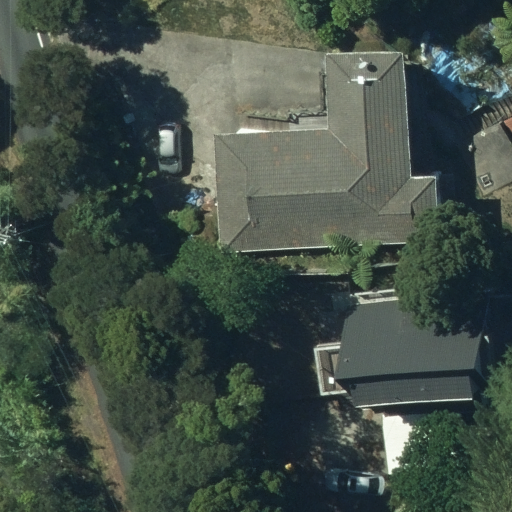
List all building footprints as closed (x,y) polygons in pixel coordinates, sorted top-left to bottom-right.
[(235,110),(240,231),(459,223),(457,153),(431,154),(428,27),(347,29),(351,106),(235,110)] [(511,137),(495,105),(447,128),(481,194),(511,178),(511,137)] [(195,313),(228,328),(249,283),(216,268),(195,313)] [(400,386),(401,401),(506,391),(506,373),(511,373),(511,353),(505,280),(457,283),(456,276),(420,280),(421,292),(365,297),(375,387),(400,386)] [(478,407),(380,407),(381,471),(479,469),(478,407)]
